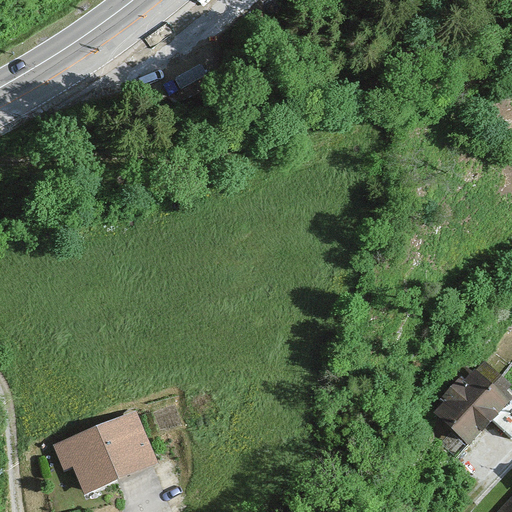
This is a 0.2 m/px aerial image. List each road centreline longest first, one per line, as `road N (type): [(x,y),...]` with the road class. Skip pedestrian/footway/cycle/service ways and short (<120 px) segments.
road 1 (track): [(459,0),(380,100),(332,120),(182,156),(0,160)]
road 2 (primary): [(150,0),(0,100)]
